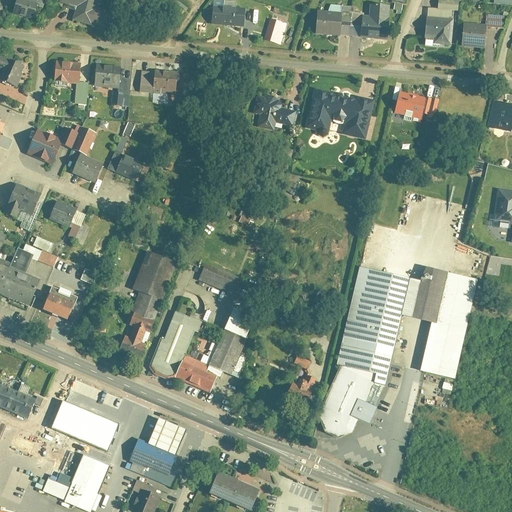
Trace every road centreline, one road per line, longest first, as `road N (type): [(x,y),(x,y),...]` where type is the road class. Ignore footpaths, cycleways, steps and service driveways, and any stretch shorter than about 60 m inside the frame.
road 1 (residential): [(44,39),(393,74)]
road 2 (secondary): [(218,424),(0,331)]
road 3 (secondary): [(343,477),(218,424)]
road 4 (residential): [(9,163),(33,108),(44,39)]
